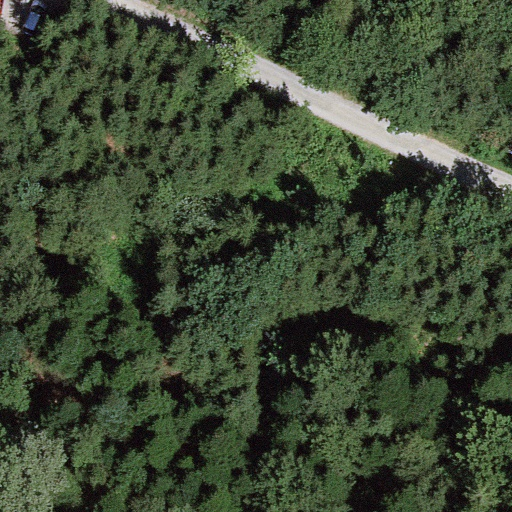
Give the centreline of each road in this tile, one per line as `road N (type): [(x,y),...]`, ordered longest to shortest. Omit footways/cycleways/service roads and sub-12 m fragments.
road 1 (track): [(110,0),(511,181)]
road 2 (track): [(511,392),(389,511)]
